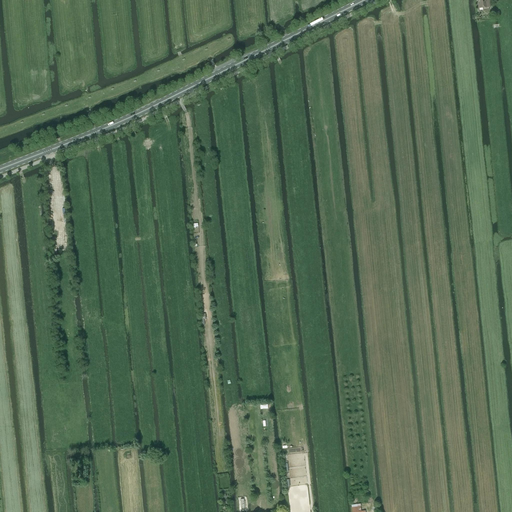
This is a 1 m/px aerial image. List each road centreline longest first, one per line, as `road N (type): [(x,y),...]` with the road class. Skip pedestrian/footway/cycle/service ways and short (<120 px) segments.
road 1 (unclassified): [(0,177),(127,127),(381,0)]
road 2 (primary): [(0,169),(158,104),(366,0)]
